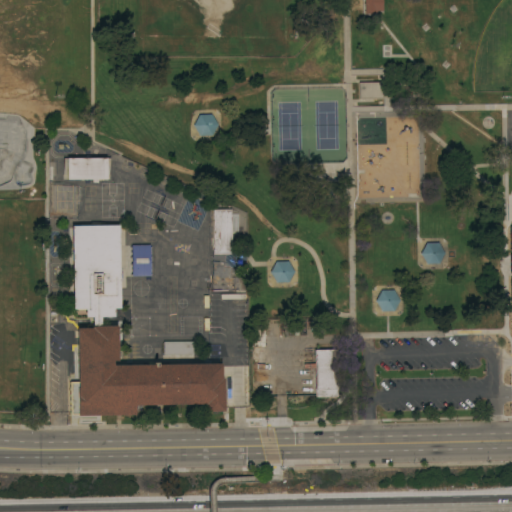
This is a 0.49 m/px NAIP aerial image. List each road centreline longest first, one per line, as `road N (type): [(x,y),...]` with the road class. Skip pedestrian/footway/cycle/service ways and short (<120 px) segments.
road 1 (tertiary): [(511,441),(239,447)]
road 2 (tertiary): [(239,447),(59,449)]
